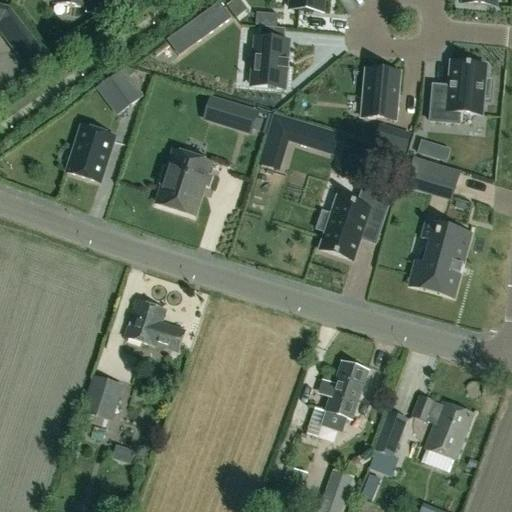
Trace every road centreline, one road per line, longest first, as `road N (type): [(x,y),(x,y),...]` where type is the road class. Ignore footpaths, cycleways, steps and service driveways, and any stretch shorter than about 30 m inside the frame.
road 1 (residential): [(510,367),(0,207)]
road 2 (residential): [(435,27),(419,57),(362,44),(356,22),(382,0)]
